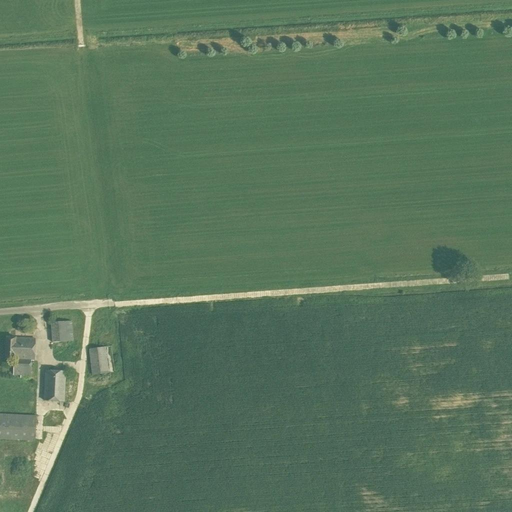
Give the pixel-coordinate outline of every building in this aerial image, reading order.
[(52,343),(73,341),(71,321),(51,323),(52,343)] [(5,360),(14,360),(13,375),(20,375),(20,378),(30,378),(31,360),(34,360),(35,339),(15,338),(15,337),(6,337),(5,360)] [(92,375),(108,373),(105,347),(89,349),(92,375)] [(64,401),(65,371),(45,371),(44,400),(64,401)] [(0,438),(35,441),(36,416),(0,414),(0,438)]
